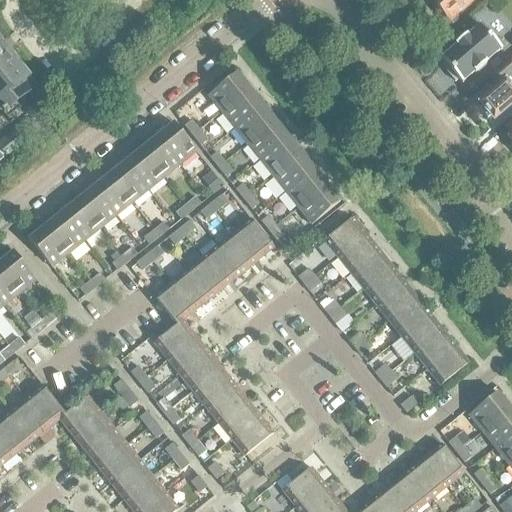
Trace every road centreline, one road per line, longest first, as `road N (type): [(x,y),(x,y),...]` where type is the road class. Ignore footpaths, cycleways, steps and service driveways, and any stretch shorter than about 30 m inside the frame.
road 1 (residential): [(2,220),(280,0)]
road 2 (residential): [(511,230),(483,194),(473,161),(355,19),(325,0)]
road 3 (residential): [(218,511),(327,428),(286,377),(338,337)]
road 4 (residential): [(94,339),(2,220)]
road 5 (residential): [(338,337),(416,433)]
road 6 (residential): [(250,330),(300,292),(338,337)]
road 7 (residential): [(416,433),(511,361)]
